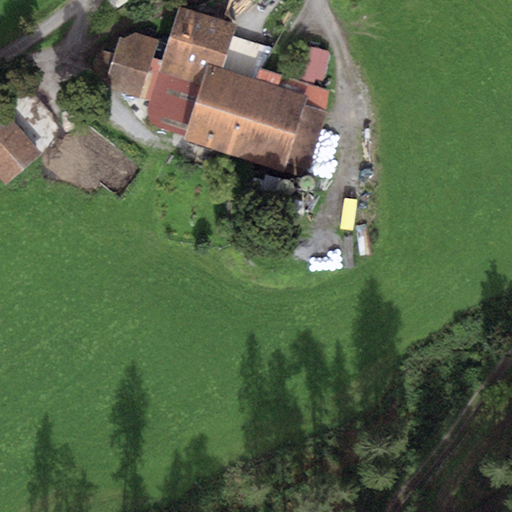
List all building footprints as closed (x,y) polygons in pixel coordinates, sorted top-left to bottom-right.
[(113,0),(119,8),(129,2),(127,0),(113,0)] [(228,75),(243,30),(188,13),(167,76),(210,90),(216,71),(228,75)] [(156,43),(125,33),(108,87),(151,100),(161,67),(149,63),(156,43)] [(306,55),(304,83),(327,85),(329,57),(306,55)] [(210,90),(191,146),(292,179),(317,103),(228,75),(216,71),(210,90)] [(7,115),(0,120),(0,176),(12,190),(47,158),(7,115)]
